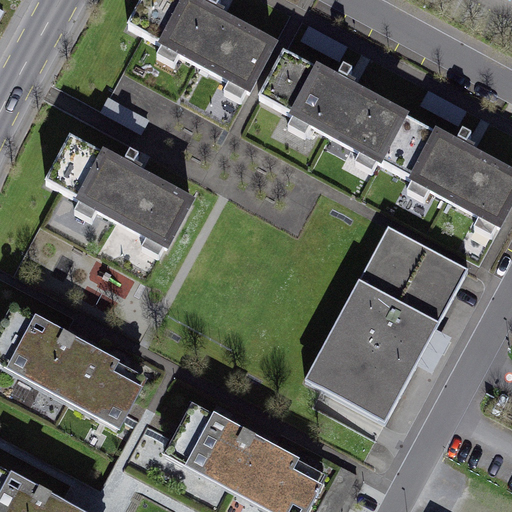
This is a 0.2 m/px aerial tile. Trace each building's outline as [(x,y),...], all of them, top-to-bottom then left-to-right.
[(192,0),(145,0),(129,30),(250,95),(276,44),(192,0)] [(401,121),(285,52),(260,96),(377,165),(401,121)] [(121,100),(133,77),(120,71),(102,107),(135,123),(141,111),(121,100)] [(377,165),(499,231),(511,207),(511,181),(401,121),(377,165)] [(70,143),(46,187),(168,252),(192,207),(70,143)] [(469,273),(389,231),(307,385),(386,427),(469,273)] [(151,387),(16,313),(0,342),(0,367),(124,436),(151,387)] [(316,511),(332,480),(192,411),(166,463),(266,511),(316,511)] [(0,511),(83,511),(0,469),(0,511)]
